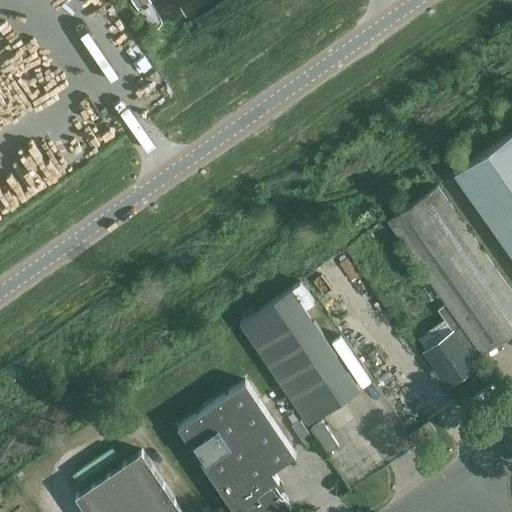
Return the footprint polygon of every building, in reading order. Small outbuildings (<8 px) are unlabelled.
[(511,131),(455,172),(511,252),(511,131)] [(511,329),(511,290),(438,185),(389,220),(447,302),(479,348),(482,351),(511,329)] [(381,219),(370,226),(377,236),(388,228),(381,219)] [(406,266),(415,278),(423,273),(414,260),(406,266)] [(425,279),(408,289),(419,308),(436,298),(425,279)] [(308,423),(360,388),(291,287),(240,321),(308,423)] [(470,355),(479,348),(447,302),(438,309),(453,330),(426,349),(450,382),(476,363),(470,355)] [(276,482),(279,480),(279,479),(272,469),(296,454),(246,380),(178,425),(236,511),(280,511),(291,505),(276,482)] [(322,420),(311,428),(327,452),(339,445),(322,420)] [(428,420),(409,434),(416,445),(436,431),(428,420)] [(87,511),(184,511),(142,449),(76,494),(87,511)]
